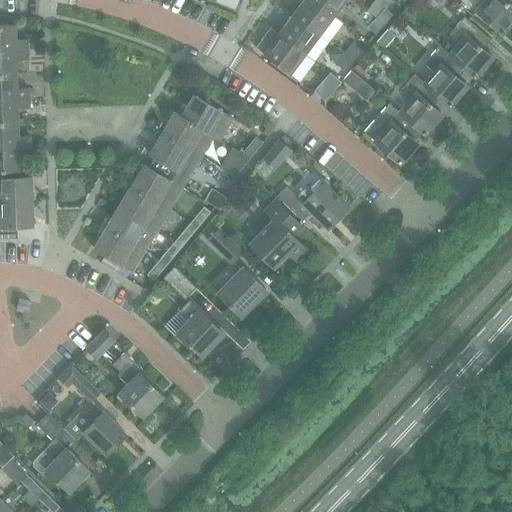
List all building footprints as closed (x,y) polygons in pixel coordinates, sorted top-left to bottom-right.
[(320,35),(334,16),(312,0),(302,0),(292,14),(320,35)] [(312,0),(334,16),(346,0),(312,0)] [(511,7),(510,5),(511,2),(511,0),(485,0),(476,11),(502,33),(511,21),(511,7)] [(386,7),(377,18),(385,25),(394,14),(386,7)] [(401,39),(424,26),(416,13),(393,26),(401,39)] [(277,33),(305,54),(320,35),(292,14),(277,33)] [(377,34),(385,25),(377,18),(369,27),(377,34)] [(449,55),(465,69),(474,77),(492,56),(483,48),(490,40),(465,18),(449,36),(459,45),(449,55)] [(0,48),(27,48),(27,40),(15,40),(15,25),(0,25),(0,48)] [(263,53),(290,74),(305,54),(277,33),(263,53)] [(354,44),(345,54),(353,61),(362,51),(354,44)] [(458,78),(465,69),(449,55),(440,47),(425,64),(434,72),(424,84),(440,98),(449,106),(466,86),(458,78)] [(27,48),(0,48),(0,74),(16,74),(15,59),(28,59),(27,48)] [(372,52),(357,70),(370,80),(385,62),(372,52)] [(344,71),(353,61),(345,54),(336,64),(344,71)] [(325,100),(337,85),(341,81),(330,72),(314,91),(325,100)] [(16,74),(0,74),(0,98),(29,98),(28,88),(16,88),(16,74)] [(410,100),(400,112),(415,125),(425,134),(442,114),(433,106),(440,98),(424,84),(415,75),(400,92),(410,100)] [(212,136),(212,137),(219,141),(232,119),(193,96),(185,110),(181,107),(176,115),(212,136)] [(0,98),(0,122),(17,122),(16,108),(29,107),(29,98),(0,98)] [(366,131),(376,140),(401,161),(416,143),(407,135),(415,125),(400,112),(390,104),(375,121),(366,131)] [(200,157),(212,137),(212,136),(176,115),(173,113),(165,126),(161,124),(157,131),(200,157)] [(17,122),(0,122),(0,145),(29,145),(29,136),(17,136),(17,122)] [(200,157),(157,131),(152,139),(157,141),(149,155),(163,164),(157,173),(181,188),(200,157)] [(256,138),(242,154),(249,159),(262,143),(256,138)] [(271,151),(264,160),(275,169),(291,150),(280,140),(271,151)] [(29,145),(0,145),(0,171),(18,171),(18,156),(30,156),(29,145)] [(234,177),(249,159),(242,154),(232,147),(220,167),(234,177)] [(125,183),(168,210),(181,188),(157,173),(143,164),(134,178),(130,176),(125,183)] [(0,201),(31,201),(30,176),(0,176),(0,201)] [(278,196),(288,205),(302,219),(311,210),(327,225),(347,205),(323,181),(302,202),(287,187),(278,196)] [(168,210),(125,183),(121,191),(125,194),(117,207),(156,230),(168,210)] [(251,241),(261,250),(275,264),(289,250),(296,257),(306,248),(292,234),(301,224),(287,211),(275,199),(265,210),(273,218),(251,241)] [(0,201),(0,238),(15,238),(15,226),(31,226),(31,201),(0,201)] [(100,225),(143,250),(156,230),(117,207),(110,220),(105,217),(100,225)] [(203,207),(190,223),(197,228),(210,213),(203,207)] [(190,223),(174,241),(181,247),(197,228),(190,223)] [(131,271),(141,254),(143,250),(100,225),(96,232),(101,235),(93,248),(131,271)] [(208,240),(232,264),(242,253),(218,229),(208,240)] [(174,241),(159,259),(166,265),(181,247),(174,241)] [(145,275),(152,280),(166,265),(159,259),(145,275)] [(163,277),(165,278),(185,298),(196,287),(174,266),(163,277)] [(218,292),(226,300),(241,314),(265,289),(242,267),(218,292)] [(29,301),(18,298),(15,309),(26,312),(29,301)] [(223,332),(209,319),(189,299),(180,309),(189,318),(177,330),(202,355),(223,332)] [(103,330),(86,347),(96,357),(113,340),(103,330)] [(124,351),(112,364),(119,371),(117,374),(127,384),(119,393),(142,416),(163,395),(137,370),(140,367),(124,351)] [(71,365),(57,379),(67,387),(71,382),(91,401),(99,392),(94,387),(80,373),(71,365)] [(83,430),(92,439),(106,453),(125,433),(94,403),(85,413),(93,420),(83,430)] [(56,413),(71,427),(79,418),(64,404),(56,413)] [(44,449),(33,462),(33,467),(39,472),(44,473),(47,469),(69,491),(89,470),(66,447),(74,439),(48,413),(37,424),(53,440),(44,449)] [(26,414),(19,421),(26,427),(33,420),(26,414)] [(10,458),(4,465),(19,479),(25,473),(10,458)] [(24,484),(38,498),(45,491),(30,477),(24,484)] [(54,511),(60,506),(45,491),(38,498),(52,511),(54,511)] [(0,511),(10,511),(0,501),(0,511)]
